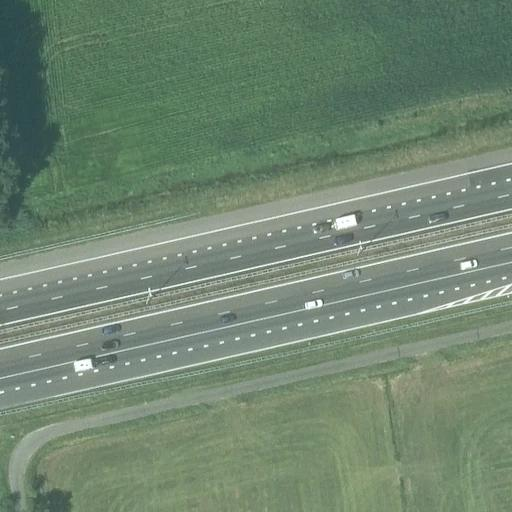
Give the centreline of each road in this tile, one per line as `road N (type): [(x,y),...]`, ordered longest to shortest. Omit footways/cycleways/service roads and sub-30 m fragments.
road 1 (unclassified): [(20,511),(17,462),(35,438),(511,327)]
road 2 (motorway): [(511,195),(0,312)]
road 3 (motorway): [(0,363),(511,247)]
